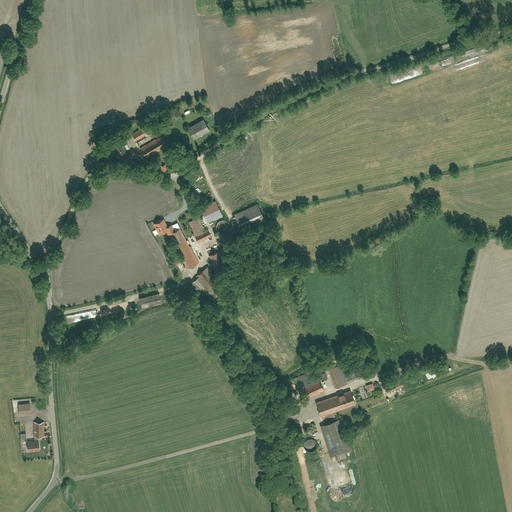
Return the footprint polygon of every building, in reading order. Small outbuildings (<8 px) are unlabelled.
[(189,127),(195,139),(212,130),(205,118),(189,127)] [(132,133),(136,140),(152,131),(148,124),(132,133)] [(106,136),(102,132),(97,138),(100,141),(106,136)] [(141,147),(148,158),(170,143),(164,133),(141,147)] [(118,156),(128,151),(121,139),(111,145),(118,156)] [(201,207),(208,223),(223,216),(216,200),(201,207)] [(257,204),(234,215),(242,233),(265,222),(257,204)] [(189,222),(197,242),(208,237),(200,218),(189,222)] [(159,233),(168,229),(163,219),(155,223),(159,233)] [(188,268),(200,262),(182,227),(170,233),(188,268)] [(226,248),(209,255),(216,271),(233,264),(226,248)] [(209,265),(197,275),(199,277),(210,291),(222,280),(209,265)] [(202,298),(210,291),(199,277),(191,285),(202,298)] [(164,304),(161,293),(141,298),(144,309),(164,304)] [(328,369),(334,388),(350,384),(347,373),(344,364),(328,369)] [(303,400),(324,390),(314,368),(293,378),(303,400)] [(347,373),(350,384),(367,378),(363,368),(347,373)] [(387,386),(389,392),(404,386),(402,381),(387,386)] [(367,384),(369,391),(376,389),(374,382),(367,384)] [(316,401),(321,416),(357,403),(352,389),(316,401)] [(20,415),(33,414),(32,402),(19,403),(20,415)] [(343,418),(321,425),(331,459),(353,452),(343,418)] [(35,421),(35,436),(45,436),(45,421),(35,421)] [(28,440),(29,451),(42,450),(41,439),(28,440)]
